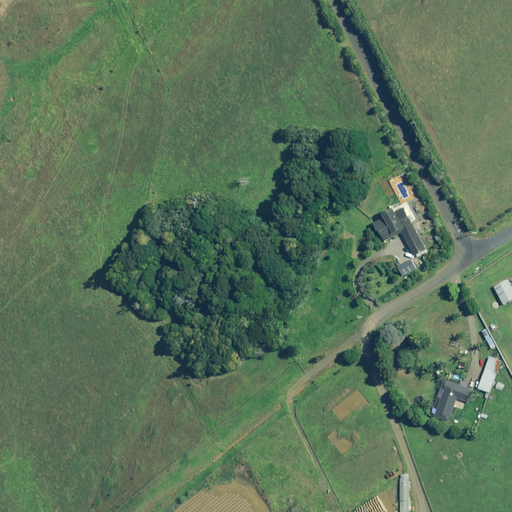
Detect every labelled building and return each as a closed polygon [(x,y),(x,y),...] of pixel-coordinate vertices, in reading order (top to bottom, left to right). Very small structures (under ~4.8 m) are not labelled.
[(375,224),(378,231),(385,243),(401,234),(403,234),(415,256),(427,250),(412,222),(416,219),(407,202),(383,215),(385,218),(375,224)] [(502,361),(490,357),(479,389),(491,393),(502,361)] [(424,373),(419,368),(416,372),(421,376),(424,373)] [(450,382),(446,380),(442,390),(445,391),(435,417),(449,422),(458,399),(468,402),(473,390),(461,386),(462,384),(451,380),(450,382)] [(409,511),(410,474),(401,474),(401,511),(409,511)] [(381,502),(377,496),(366,504),(372,511),(373,511),(379,508),(376,505),(381,502)] [(304,511),(296,497),(281,505),(285,511),(304,511)]
